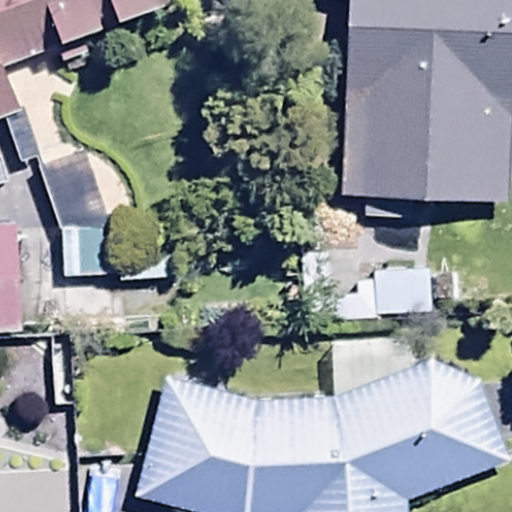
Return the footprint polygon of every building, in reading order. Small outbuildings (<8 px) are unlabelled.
[(0,0),(0,130),(18,124),(1,72),(56,54),(59,64),(177,26),(169,0),(0,0)] [(511,0),(324,0),(324,11),(348,12),(346,124),(511,130),(511,0)] [(431,141),(349,139),(347,201),(429,204),(431,141)] [(18,237),(0,237),(0,343),(21,343),(18,237)] [(376,259),(300,262),(302,330),(429,326),(428,277),(377,279),(376,259)] [(331,411),(257,413),(166,387),(132,505),(157,511),(407,511),(408,510),(508,472),(483,391),(426,364),(331,411)]
